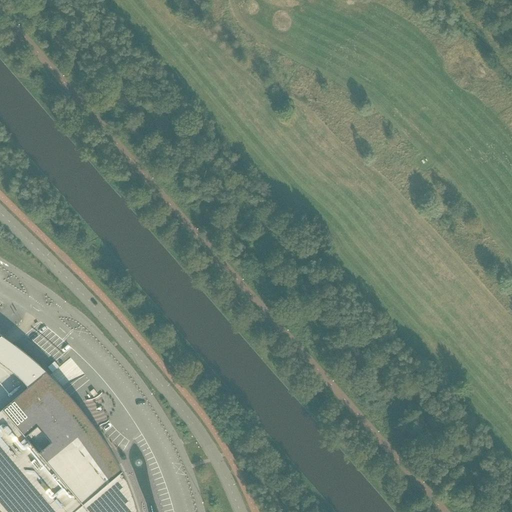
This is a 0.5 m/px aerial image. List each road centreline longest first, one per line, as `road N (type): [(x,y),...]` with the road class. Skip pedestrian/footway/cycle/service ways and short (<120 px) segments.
road 1 (tertiary): [(239,511),(197,428),(0,212)]
road 2 (unclassified): [(0,262),(75,313),(137,379),(161,413),(201,511)]
road 3 (unclassified): [(0,288),(65,332),(132,405),(180,511)]
